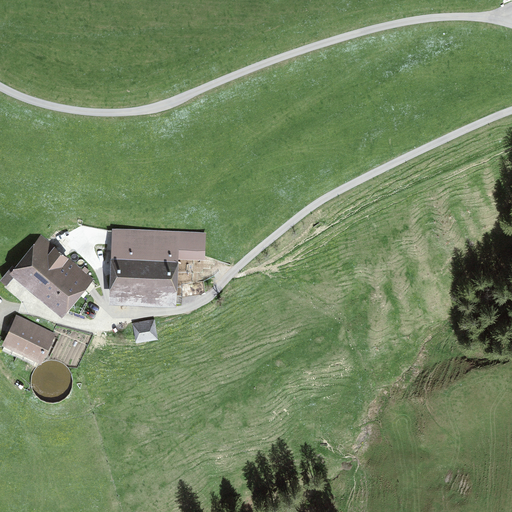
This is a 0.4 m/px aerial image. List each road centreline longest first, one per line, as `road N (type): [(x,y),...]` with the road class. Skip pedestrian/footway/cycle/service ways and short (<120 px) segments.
road 1 (track): [(511,109),(321,199),(212,293),(179,309),(89,325),(5,303)]
road 2 (track): [(511,12),(369,25),(124,108),(57,104),(0,85)]
